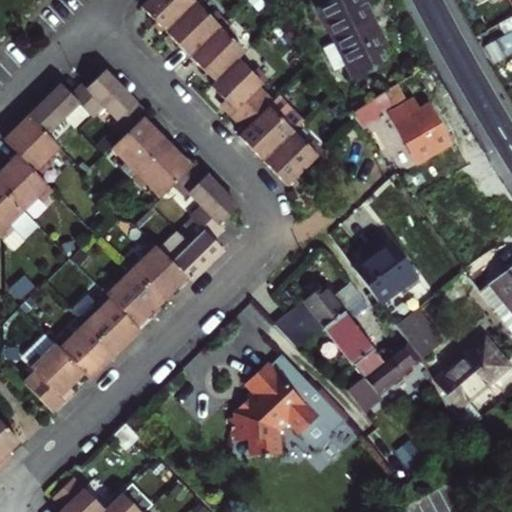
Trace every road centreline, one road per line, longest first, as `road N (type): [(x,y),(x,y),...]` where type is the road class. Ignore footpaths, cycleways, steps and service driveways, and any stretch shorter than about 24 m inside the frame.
road 1 (residential): [(5,511),(251,258),(265,231),(256,193),(92,22)]
road 2 (residential): [(511,147),(427,0)]
road 3 (residential): [(92,22),(0,112)]
